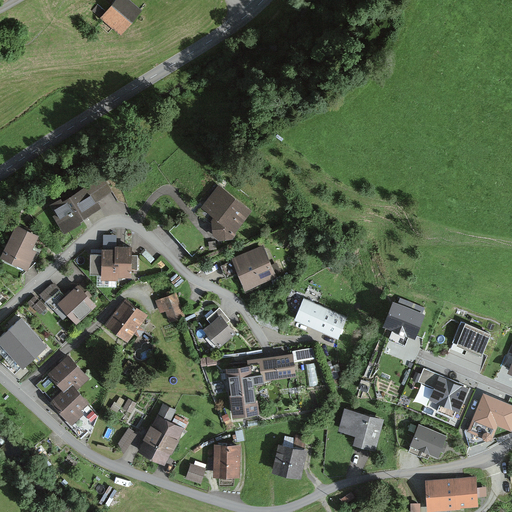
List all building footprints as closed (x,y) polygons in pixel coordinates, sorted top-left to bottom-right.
[(132,0),(121,0),(108,17),(129,32),(145,10),(132,0)] [(101,179),(62,203),(61,201),(52,206),(58,215),(55,217),(65,233),(80,224),(78,221),(99,208),(95,201),(109,192),(101,179)] [(248,211),(218,188),(204,207),(216,217),(212,223),(213,229),(223,236),(230,235),(248,211)] [(35,237),(17,229),(3,257),(26,267),(33,252),(29,250),(35,237)] [(277,275),(264,244),(233,256),(246,288),(277,275)] [(130,249),(117,248),(117,252),(116,275),(130,276),(130,249)] [(117,252),(104,251),(103,279),(116,279),(116,275),(117,252)] [(46,300),(59,288),(54,283),(41,294),(46,300)] [(91,293),(83,284),(60,305),(76,322),(94,305),(87,298),(91,293)] [(162,297),(171,320),(183,316),(174,293),(162,297)] [(397,300),(393,298),(383,322),(416,336),(426,313),(422,311),(424,307),(399,296),(397,300)] [(40,311),(43,302),(35,300),(32,308),(40,311)] [(345,318),(306,301),(298,319),(337,336),(345,318)] [(144,315),(126,302),(108,325),(126,339),(144,315)] [(233,333),(221,318),(206,330),(219,346),(233,333)] [(0,339),(0,342),(10,354),(33,333),(21,320),(0,339)] [(466,325),(457,345),(481,355),(490,335),(466,325)] [(10,354),(22,367),(45,346),(33,333),(10,354)] [(251,368),(228,371),(233,415),(256,412),(252,380),(294,375),(291,356),(250,362),(251,368)] [(50,375),(66,394),(73,388),(85,377),(68,359),(50,375)] [(307,364),(310,386),(319,385),(316,363),(307,364)] [(433,387),(428,398),(457,411),(468,386),(424,367),(418,380),(433,387)] [(66,394),(55,403),(72,422),(81,414),(78,410),(86,403),(73,388),(66,394)] [(511,427),(511,403),(483,392),(467,429),(491,439),(497,424),(511,430),(511,427)] [(88,405),(83,410),(93,421),(98,416),(88,405)] [(174,411),(163,405),(141,451),(164,462),(180,428),(168,423),(174,411)] [(381,420),(346,412),(341,430),(358,434),(355,444),(374,448),(381,420)] [(119,446),(128,451),(138,432),(128,427),(119,446)] [(445,437),(419,427),(411,446),(437,456),(445,437)] [(238,448),(218,447),(217,476),(237,476),(238,448)] [(304,452),(280,447),(275,471),(299,476),(304,452)] [(206,470),(193,466),(189,479),(202,483),(206,470)] [(473,480),(428,483),(429,508),(475,505),(473,480)] [(421,511),(421,501),(411,501),(411,511),(421,511)]
